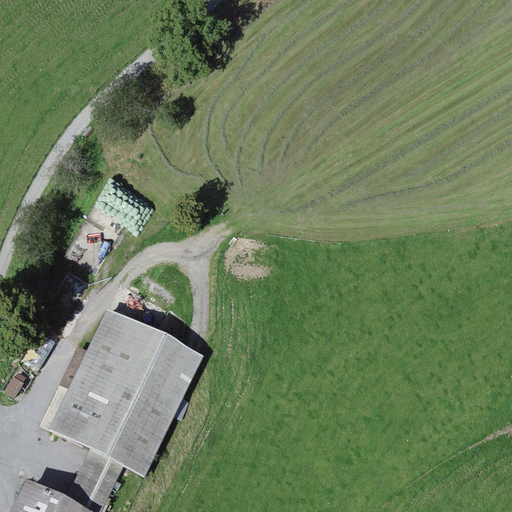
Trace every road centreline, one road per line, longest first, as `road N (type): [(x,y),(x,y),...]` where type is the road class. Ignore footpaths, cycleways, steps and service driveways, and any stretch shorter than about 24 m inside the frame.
road 1 (track): [(214,0),(69,136),(27,205),(0,274)]
road 2 (track): [(67,346),(112,288),(150,256),(177,252),(194,259),(203,283),(194,345)]
